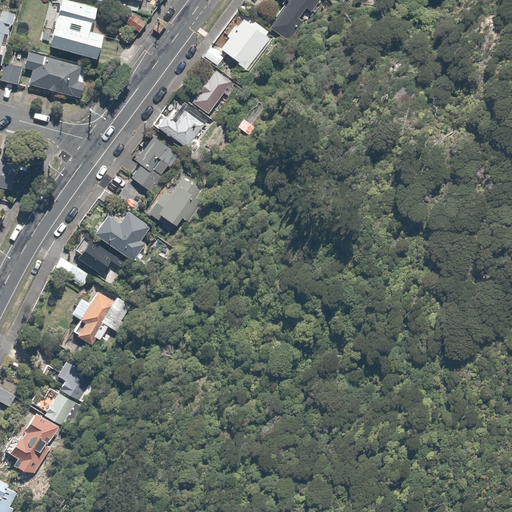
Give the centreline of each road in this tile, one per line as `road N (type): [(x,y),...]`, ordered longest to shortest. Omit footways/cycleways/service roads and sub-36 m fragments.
road 1 (secondary): [(99,142),(45,213),(0,294)]
road 2 (secondary): [(203,0),(99,142)]
